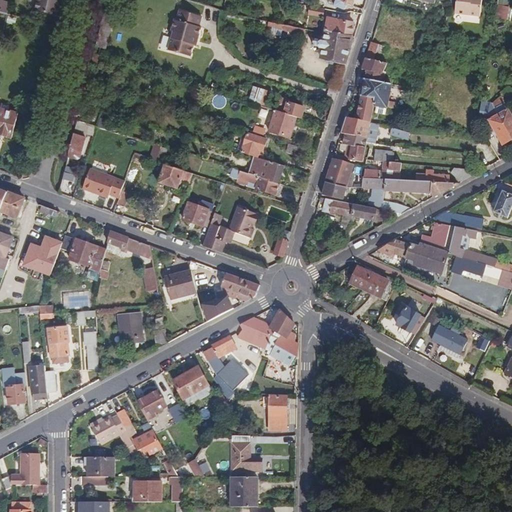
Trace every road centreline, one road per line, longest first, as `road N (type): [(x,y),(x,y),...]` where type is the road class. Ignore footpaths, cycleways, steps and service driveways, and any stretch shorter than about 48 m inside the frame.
road 1 (residential): [(289,269),(376,0)]
road 2 (residential): [(275,278),(35,196)]
road 3 (tertiary): [(58,415),(274,296)]
road 4 (residential): [(511,164),(305,276)]
road 5 (tertiary): [(309,322),(338,327),(511,418)]
road 6 (residential): [(91,0),(35,196)]
road 7 (residential): [(309,322),(303,511)]
